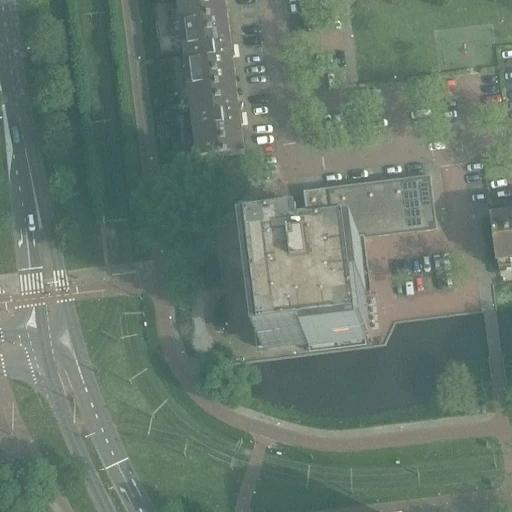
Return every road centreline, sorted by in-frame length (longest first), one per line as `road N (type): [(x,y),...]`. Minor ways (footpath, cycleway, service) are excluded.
road 1 (residential): [(447,149),(294,169),(273,0)]
road 2 (residential): [(459,240),(378,252),(387,310),(467,300)]
road 3 (tertiary): [(3,0),(32,198)]
road 4 (tertiary): [(146,511),(101,431),(70,344)]
road 5 (tertiary): [(44,363),(105,511)]
road 6 (tertiary): [(70,344),(55,261),(32,198)]
road 7 (tertiary): [(32,198),(39,334)]
